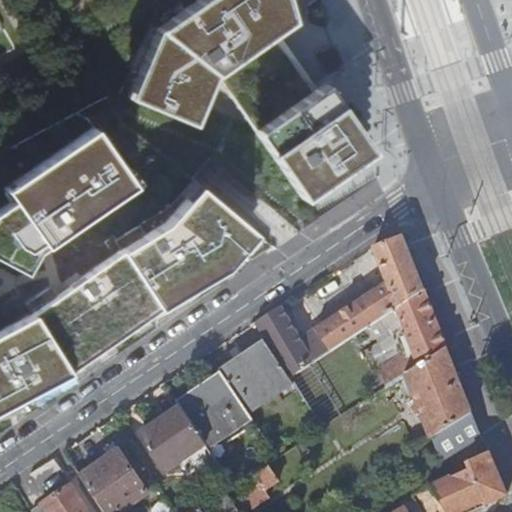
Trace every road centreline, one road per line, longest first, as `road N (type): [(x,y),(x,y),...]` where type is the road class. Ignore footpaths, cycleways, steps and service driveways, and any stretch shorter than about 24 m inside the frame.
road 1 (residential): [(432,173),(400,202),(0,463)]
road 2 (primary): [(432,173),(511,367)]
road 3 (primary): [(371,0),(432,173)]
